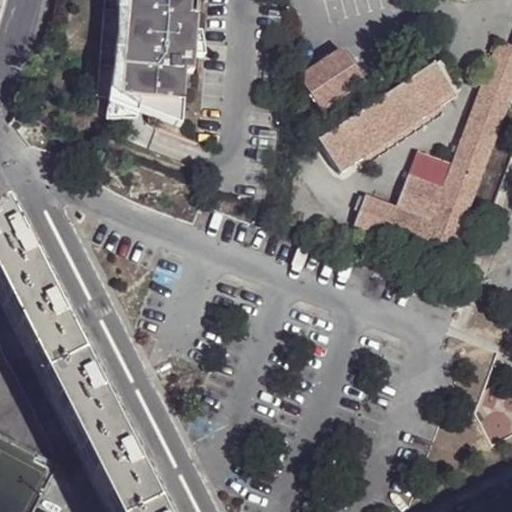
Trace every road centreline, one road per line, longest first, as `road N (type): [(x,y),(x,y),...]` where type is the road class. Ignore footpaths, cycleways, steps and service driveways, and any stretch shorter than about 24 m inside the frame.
road 1 (residential): [(187,511),(0,144)]
road 2 (unknown): [(424,350),(465,405),(456,510)]
